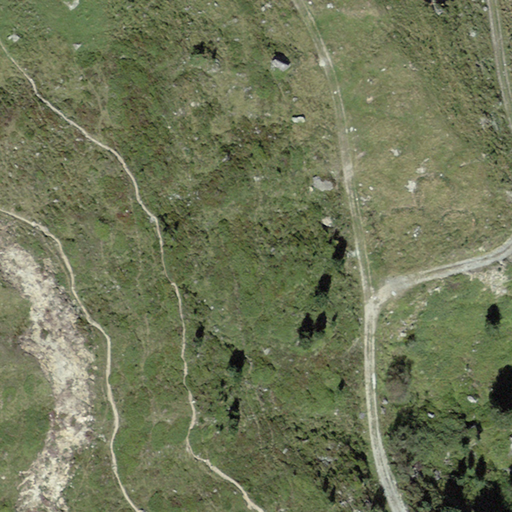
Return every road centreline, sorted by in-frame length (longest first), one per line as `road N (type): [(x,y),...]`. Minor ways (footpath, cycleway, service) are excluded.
road 1 (track): [(400,511),(373,443),(370,305),(384,287),(511,247)]
road 2 (track): [(295,0),(314,38),(349,176),(370,305)]
road 3 (track): [(511,119),(488,0)]
